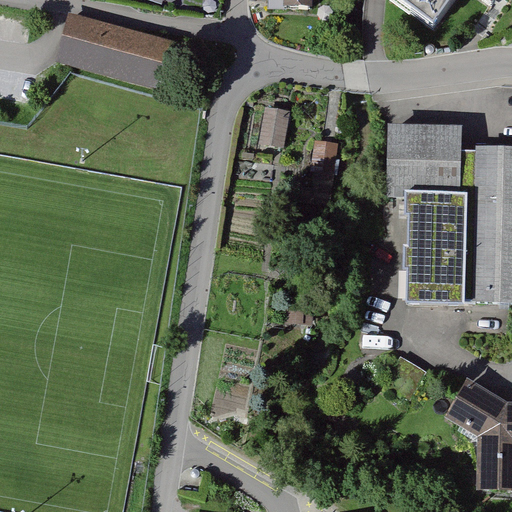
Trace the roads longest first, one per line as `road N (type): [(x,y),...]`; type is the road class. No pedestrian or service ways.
road 1 (residential): [(262,60),(231,89),(219,127),(166,511)]
road 2 (residential): [(511,64),(369,77),(262,60)]
road 3 (residential): [(39,0),(236,31)]
